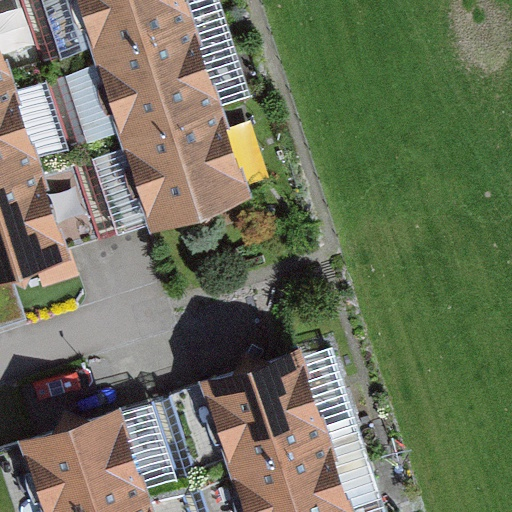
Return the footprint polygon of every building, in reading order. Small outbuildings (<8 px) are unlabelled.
[(81,0),(96,46),(196,14),(190,0),(81,0)] [(96,46),(125,133),(224,101),(196,14),(96,46)] [(0,77),(16,72),(0,23),(0,77)] [(0,77),(0,174),(44,160),(16,72),(0,77)] [(125,133),(153,221),(253,188),(224,101),(125,133)] [(0,174),(0,271),(73,248),(44,160),(0,174)] [(201,370),(230,460),(331,428),(302,338),(201,370)] [(66,511),(151,485),(123,396),(20,428),(46,511),(66,511)] [(230,460),(247,511),(358,511),(331,428),(230,460)] [(159,511),(151,485),(66,511),(159,511)]
